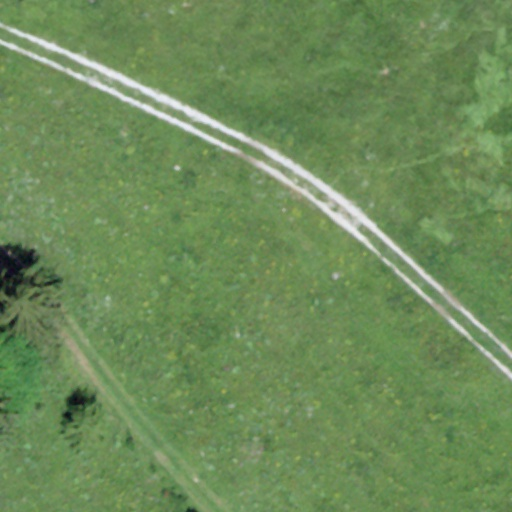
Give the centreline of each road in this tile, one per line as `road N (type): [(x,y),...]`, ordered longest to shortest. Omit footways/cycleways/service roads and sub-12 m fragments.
road 1 (track): [(0,33),(237,142),(339,210),(511,362)]
road 2 (track): [(220,511),(134,417),(45,294),(0,251)]
